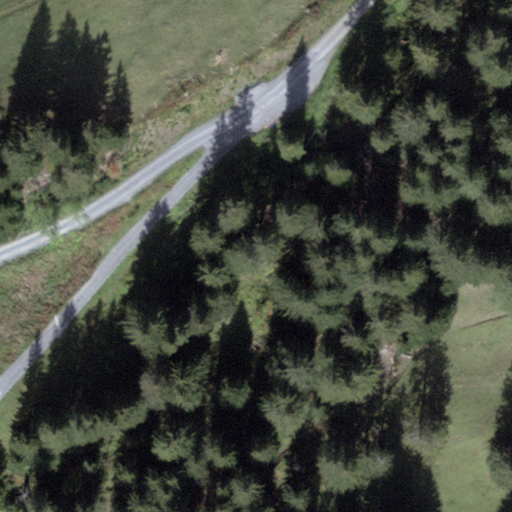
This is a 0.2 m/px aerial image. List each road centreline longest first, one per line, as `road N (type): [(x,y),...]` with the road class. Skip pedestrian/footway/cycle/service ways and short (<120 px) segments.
road 1 (track): [(0,388),(155,214),(365,0)]
road 2 (track): [(0,253),(115,199),(191,141),(262,105)]
